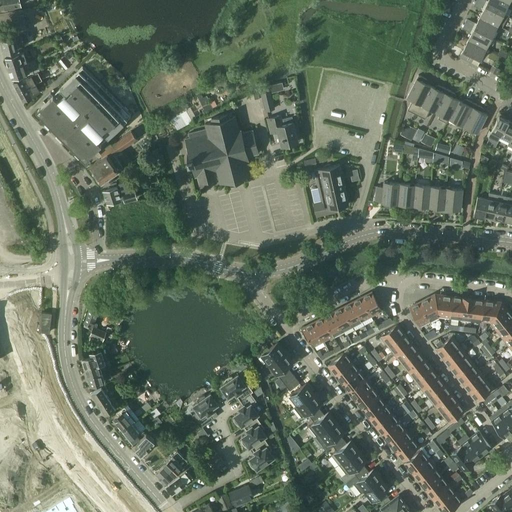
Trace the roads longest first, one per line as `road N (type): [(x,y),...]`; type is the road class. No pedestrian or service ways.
road 1 (tertiary): [(249,272),(300,263),(370,232),(511,243)]
road 2 (tertiary): [(168,511),(77,395),(65,352),(66,306)]
road 3 (residential): [(428,511),(281,326)]
road 4 (residential): [(511,454),(403,318),(400,278)]
road 5 (tertiary): [(98,260),(166,255),(249,272)]
road 6 (residential): [(229,412),(218,421),(237,474),(168,511)]
road 7 (residential): [(511,94),(438,58),(468,0)]
road 8 (residential): [(98,260),(86,188),(63,155),(35,142)]
road 9 (residential): [(400,278),(375,275),(281,326)]
